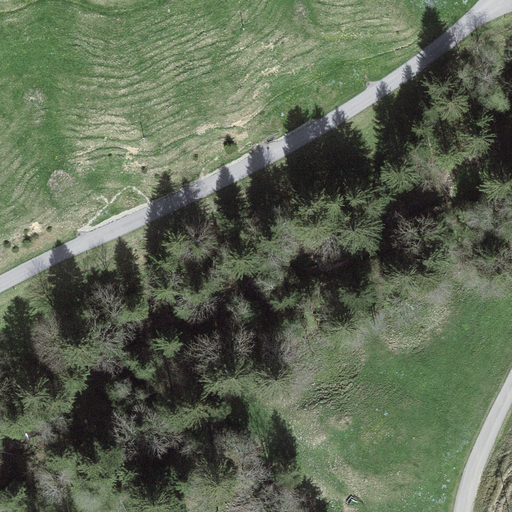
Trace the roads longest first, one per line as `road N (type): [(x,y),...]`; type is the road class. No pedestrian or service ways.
road 1 (unclassified): [(0,283),(348,111),(496,0)]
road 2 (track): [(462,511),(511,387)]
